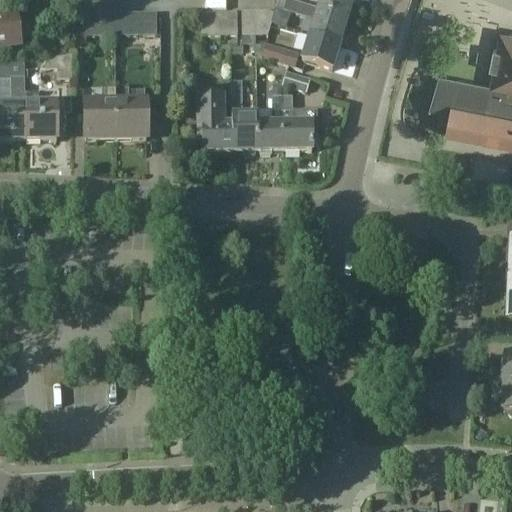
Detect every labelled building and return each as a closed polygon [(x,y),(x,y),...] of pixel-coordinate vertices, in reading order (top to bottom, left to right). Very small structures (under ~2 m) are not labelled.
[(316,13),(347,23),(353,0),(320,0),(316,13)] [(286,3),(282,14),(313,23),(316,13),(286,3)] [(316,13),(313,23),(308,39),(339,48),(340,45),(344,46),(347,35),(343,34),(347,23),(316,13)] [(266,14),(253,15),(253,39),(254,39),(267,39),(273,17),(266,14)] [(224,40),(224,15),(212,16),(212,40),(224,40)] [(224,15),(224,40),(237,40),(236,15),(224,15)] [(253,39),(253,15),(240,15),(241,40),(254,39),(253,39)] [(155,16),(138,17),(139,39),(156,39),(155,16)] [(212,40),(212,16),(199,16),(199,40),(212,40)] [(99,40),(98,17),(86,18),(86,40),(99,40)] [(112,17),(98,17),(99,40),(112,40),(112,17)] [(125,40),(125,17),(112,17),(112,40),(125,40)] [(139,39),(138,17),(125,17),(125,40),(139,39)] [(86,40),(86,18),(68,18),(68,40),(72,40),(85,40),(86,40)] [(3,25),(0,25),(0,55),(20,53),(18,37),(29,36),(26,19),(3,22),(3,25)] [(440,76),(429,111),(449,115),(447,133),(511,145),(511,36),(500,34),(495,63),(490,86),(440,76)] [(339,48),(308,39),(301,63),(331,73),(339,48)] [(85,40),(72,40),(72,52),(80,52),(80,48),(85,48),(85,40)] [(260,62),(294,72),(298,57),(265,47),(260,62)] [(44,76),(56,76),(56,84),(70,84),(70,59),(43,63),(44,76)] [(0,83),(9,83),(10,108),(0,108),(0,144),(24,145),(23,97),(23,83),(23,65),(0,68),(0,83)] [(281,89),(281,90),(305,97),(309,83),(285,76),(281,89)] [(281,89),(271,89),(271,101),(272,100),(281,100),(281,101),(281,90),(281,89)] [(101,107),(83,108),(84,144),(116,144),(115,107),(115,94),(101,94),(101,107)] [(115,107),(116,144),(146,143),(145,107),(144,107),(128,107),(128,94),(115,94),(115,107)] [(56,108),(38,108),(37,96),(23,97),(24,145),(56,144),(56,108)] [(70,100),(62,100),(63,118),(71,118),(70,100)] [(271,129),(256,129),(256,155),(256,160),(270,160),(270,155),(282,155),(281,128),(281,101),(281,100),(272,100),(271,101),(271,129)] [(291,100),(281,101),(281,128),(282,155),(311,155),(311,134),(316,134),(315,114),(291,115),(291,100)] [(229,156),(229,129),(222,129),(222,101),(196,102),(196,135),(201,135),(201,156),(229,156)] [(240,116),(239,101),(228,101),(229,129),(229,156),(243,156),(243,160),(256,160),(256,155),(256,129),(255,115),(240,116)] [(0,157),(16,158),(16,145),(0,145),(0,157)] [(189,369),(174,361),(166,376),(180,384),(189,369)] [(511,387),(505,387),(503,414),(507,414),(507,418),(510,421),(511,421),(511,387)]
